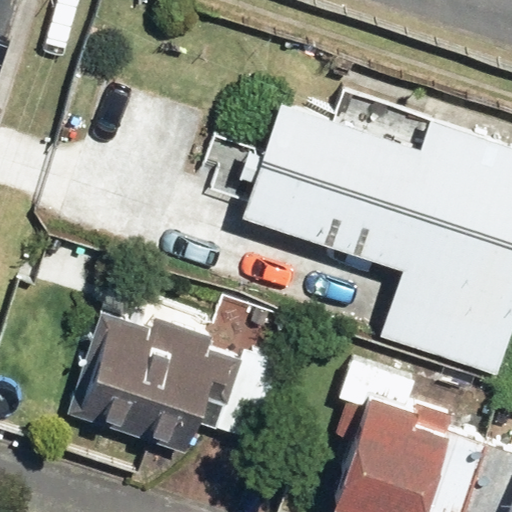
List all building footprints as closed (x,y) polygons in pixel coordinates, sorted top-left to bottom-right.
[(275,96),(232,213),(387,271),(365,331),(483,375),(511,297),(511,147),(407,109),(396,141),(275,96)] [(196,314),(111,285),(66,415),(177,453),(189,417),(239,434),(266,355),(191,329),(196,314)] [(420,511),(458,511),(481,443),(486,425),(401,399),(410,372),(337,349),(323,394),(350,403),(318,507),(334,511),(412,511),(413,510),(420,511)] [(511,352),(503,376),(511,379),(511,352)] [(511,511),(511,452),(481,443),(458,511),(511,511)]
